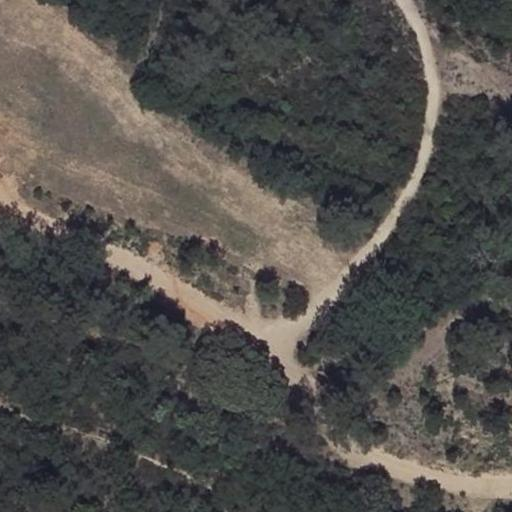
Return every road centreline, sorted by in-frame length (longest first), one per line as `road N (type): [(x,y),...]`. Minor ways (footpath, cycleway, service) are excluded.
road 1 (track): [(0,202),(213,318),(260,334),(323,314),(418,176),(443,93),(430,39),(405,0)]
road 2 (track): [(260,334),(317,427),(444,489),(511,488)]
